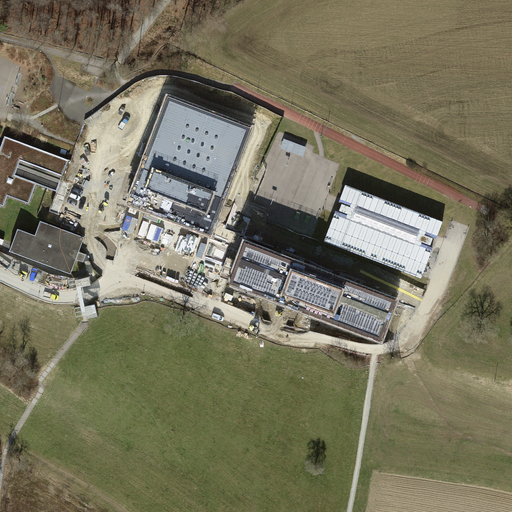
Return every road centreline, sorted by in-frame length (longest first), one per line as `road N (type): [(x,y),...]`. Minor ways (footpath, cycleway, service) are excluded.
road 1 (residential): [(376,350),(229,315),(128,274),(83,296),(61,297),(0,274)]
road 2 (track): [(0,39),(110,64),(165,0)]
